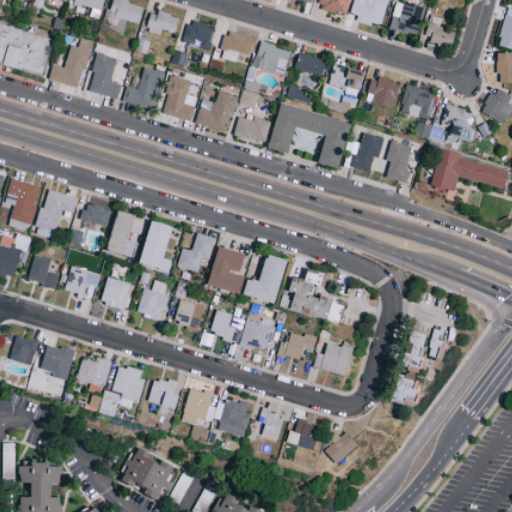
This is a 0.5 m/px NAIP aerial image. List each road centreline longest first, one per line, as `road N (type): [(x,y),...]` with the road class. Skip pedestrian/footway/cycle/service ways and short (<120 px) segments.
road 1 (residential): [(511,251),(412,209),(0,85)]
road 2 (primary): [(511,268),(0,107)]
road 3 (residential): [(0,306),(340,407),(367,393),(393,295)]
road 4 (primary): [(0,132),(311,223),(457,277)]
road 5 (residential): [(393,295),(366,266),(0,156)]
road 6 (residential): [(197,0),(442,75),(457,72)]
road 7 (tertiary): [(511,323),(390,476)]
road 8 (residential): [(129,511),(64,436),(0,408)]
